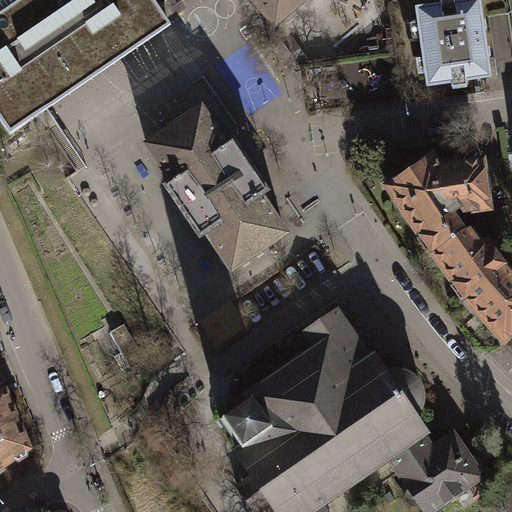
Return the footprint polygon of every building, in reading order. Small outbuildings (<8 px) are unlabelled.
[(0,119),(11,135),(44,112),(171,25),(153,0),(2,0),(0,2),(0,119)] [(254,0),(276,25),(304,0),(254,0)] [(466,80),(488,77),(486,57),(490,57),(489,48),(484,48),(482,30),(486,30),(485,20),(480,21),(478,3),(456,5),(455,0),(439,0),(440,7),(420,10),(428,85),(451,83),(451,90),(466,88),(466,80)] [(207,234),(233,271),(287,234),(261,197),(267,193),(234,143),(228,147),(202,109),(148,146),(174,184),(171,186),(170,185),(167,188),(201,238),(207,234)] [(428,254),(432,251),(463,228),(452,215),(459,209),(461,211),(487,209),(482,163),(445,168),(440,170),(440,163),(436,159),(427,157),(423,160),(421,165),(417,167),(413,162),(402,170),(405,175),(399,180),(394,180),(388,184),(387,192),(391,198),(394,198),(422,237),(418,240),(428,254)] [(463,228),(432,251),(455,284),(448,289),(458,302),(463,297),(495,331),(495,336),(500,342),(503,342),(507,342),(511,336),(511,274),(504,266),(488,243),(478,244),(468,228),(463,228)] [(269,501),(276,511),(327,511),(323,505),(389,460),(422,435),(427,432),(416,415),(422,408),(425,399),(424,390),(420,381),(413,374),(405,370),(396,369),(386,372),(373,352),(369,355),(337,309),(302,333),(312,348),(241,398),(243,402),(219,419),(238,447),(234,449),(252,476),(237,487),(255,511),(269,501)] [(111,333),(131,369),(144,361),(124,326),(111,333)] [(511,336),(507,342),(503,342),(511,350),(511,336)] [(0,391),(0,467),(12,458),(18,460),(26,455),(25,450),(28,448),(5,389),(0,391)] [(430,448),(422,435),(389,460),(407,487),(405,492),(404,496),(405,501),(410,506),(416,507),(420,505),(424,511),(432,511),(483,478),(484,467),(480,461),(474,456),(468,455),(450,433),(430,448)]
